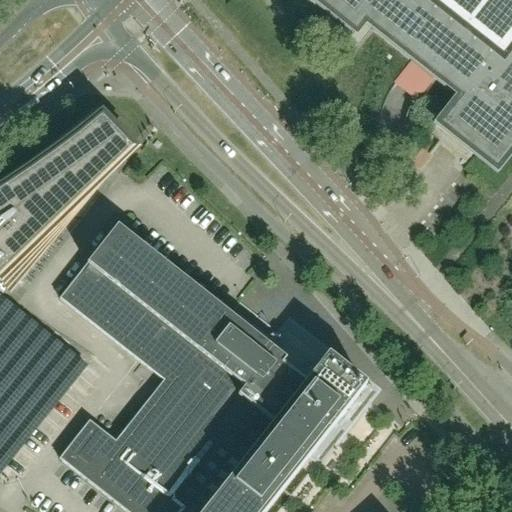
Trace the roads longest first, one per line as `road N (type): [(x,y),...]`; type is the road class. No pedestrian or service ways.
road 1 (secondary): [(126,49),(225,139),(511,445)]
road 2 (secondary): [(511,422),(147,29)]
